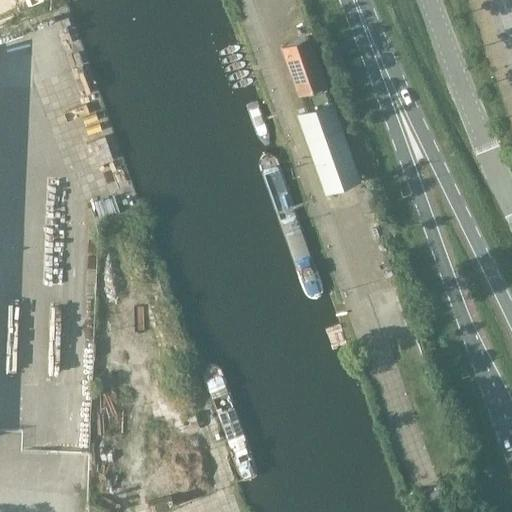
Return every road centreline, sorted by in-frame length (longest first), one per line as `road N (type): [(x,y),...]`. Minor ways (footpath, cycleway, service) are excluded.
road 1 (primary): [(377,58),(406,164),(511,451)]
road 2 (primary): [(511,321),(377,58)]
road 3 (unclassified): [(511,210),(428,0)]
